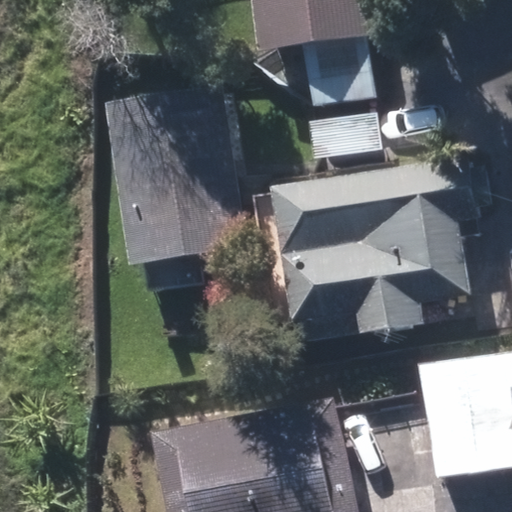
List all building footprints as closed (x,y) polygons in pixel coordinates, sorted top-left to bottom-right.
[(307,50),(316,110),(381,101),(372,40),(379,38),(373,0),(250,0),(259,57),(307,50)] [(114,105),(132,267),(250,254),(232,92),(114,105)] [(315,128),(318,162),(386,154),(383,121),(315,128)] [(302,324),(305,345),(427,328),(423,307),(472,299),(462,225),(480,222),(471,160),(273,188),(292,326),(302,324)] [(511,471),(511,355),(425,365),(437,480),(511,471)] [(156,433),(171,511),(356,511),(335,400),(156,433)]
